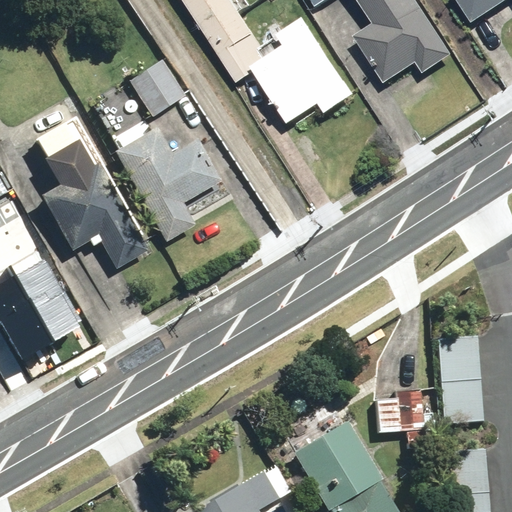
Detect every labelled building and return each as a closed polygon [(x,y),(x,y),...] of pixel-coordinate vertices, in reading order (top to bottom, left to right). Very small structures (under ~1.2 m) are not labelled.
[(188,0),(241,85),(261,73),(294,124),(323,105),(330,115),(360,96),(309,19),(283,36),(290,47),(269,60),(263,51),(267,48),(236,0),(188,0)] [(312,0),(318,10),(334,0),(312,0)] [(458,57),(421,0),(362,0),(379,25),(359,38),(388,84),(421,64),(428,75),(458,57)] [(511,0),(460,0),(476,24),(511,0)] [(187,98),(163,61),(131,82),(155,119),(187,98)] [(160,129),(118,153),(168,244),(198,227),(185,204),(225,182),(202,141),(175,156),(160,129)] [(117,270),(151,250),(102,164),(97,166),(83,141),(47,161),(62,186),(44,197),(75,250),(98,237),(117,270)] [(84,325),(46,259),(17,276),(56,342),(84,325)] [(17,276),(0,285),(0,321),(23,361),(56,342),(17,276)] [(480,336),(440,339),(445,424),(485,421),(480,336)] [(426,429),(422,389),(399,391),(399,397),(376,399),(380,434),(426,429)] [(349,419),(294,451),(329,509),(323,511),(363,511),(365,511),(401,511),(381,478),(384,477),(349,419)] [(489,511),(486,446),(446,448),(449,511),(489,511)] [(260,511),(259,508),(280,496),(264,470),(193,511),(260,511)]
